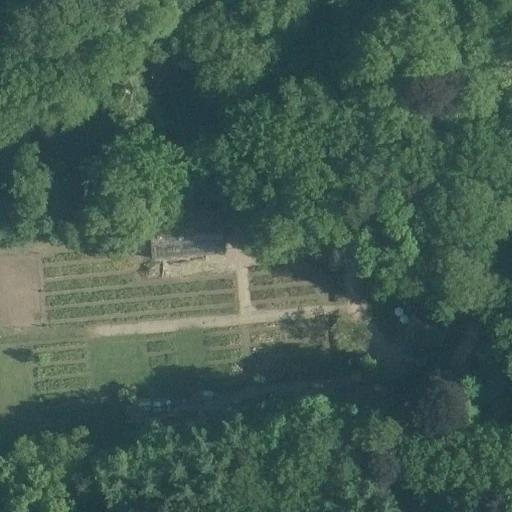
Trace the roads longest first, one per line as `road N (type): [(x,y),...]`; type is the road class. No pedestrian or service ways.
road 1 (track): [(191,158),(301,204),(354,241)]
road 2 (track): [(511,261),(436,241),(354,241)]
